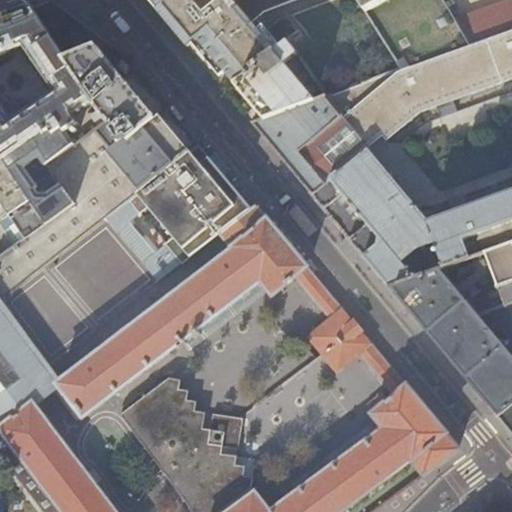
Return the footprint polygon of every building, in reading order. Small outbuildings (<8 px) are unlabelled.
[(154,0),(148,0),(188,47),(190,45),(154,0)] [(268,11),(260,0),(154,0),(190,45),(198,40),(234,83),(247,74),(253,70),(251,67),(274,52),(253,21),(268,11)] [(358,0),(403,68),(326,97),(264,119),(252,124),(273,149),(313,196),(352,243),(472,386),(511,435),(511,357),(440,269),(483,253),(495,286),(511,279),(511,27),(469,44),(454,18),(444,0),(358,0)] [(260,0),(268,11),(298,0),(260,0)] [(511,0),(502,0),(454,18),(469,44),(511,27),(511,0)] [(134,69),(123,56),(51,1),(43,4),(31,10),(92,100),(98,109),(105,119),(107,118),(114,127),(110,131),(119,142),(108,151),(139,190),(198,145),(181,124),(134,69)] [(31,10),(26,2),(8,9),(0,12),(0,155),(46,224),(73,204),(61,187),(48,196),(39,197),(35,191),(37,189),(24,168),(39,158),(45,166),(46,165),(74,144),(65,132),(77,123),(71,113),(75,110),(76,111),(92,100),(31,10)] [(274,52),(251,67),(253,70),(247,74),(234,83),(262,117),(264,119),(326,97),(289,41),(274,52)] [(90,115),(97,126),(105,119),(98,109),(90,115)] [(139,190),(108,151),(119,142),(110,131),(114,127),(107,118),(105,119),(97,126),(74,144),(46,165),(61,187),(73,204),(46,224),(22,242),(0,257),(0,297),(128,199),(139,190)] [(220,170),(198,145),(139,190),(128,199),(139,212),(147,205),(174,236),(166,243),(182,263),(221,234),(253,209),(220,170)] [(0,202),(15,225),(12,226),(22,242),(46,224),(0,155),(0,202)] [(460,449),(425,408),(364,336),(345,312),(285,241),(257,207),(253,209),(221,234),(233,248),(62,380),(49,363),(48,364),(0,300),(0,458),(40,511),(341,511),(412,460),(423,476),(460,449)] [(511,279),(495,286),(502,304),(511,300),(511,279)]
